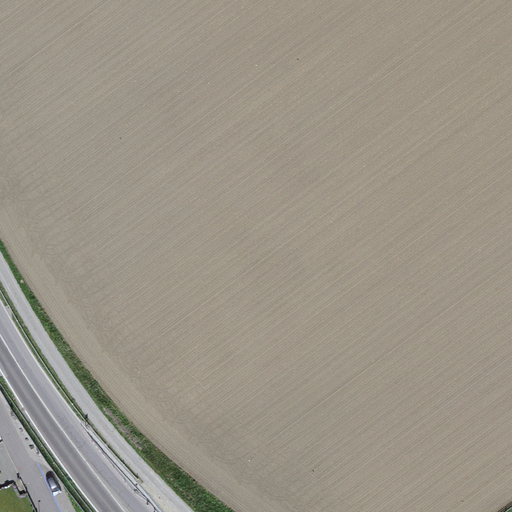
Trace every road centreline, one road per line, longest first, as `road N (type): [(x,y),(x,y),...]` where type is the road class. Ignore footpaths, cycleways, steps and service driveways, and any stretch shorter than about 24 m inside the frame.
road 1 (track): [(184,511),(74,386),(0,261)]
road 2 (secondary): [(128,511),(45,407),(0,334)]
